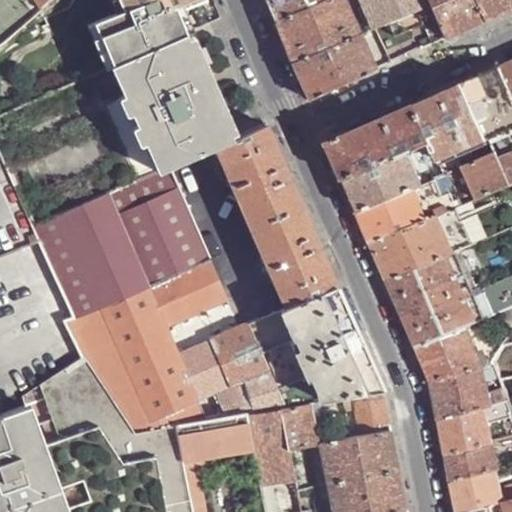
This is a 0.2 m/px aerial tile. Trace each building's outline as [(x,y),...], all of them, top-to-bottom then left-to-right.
[(30,0),(36,15),(51,0),(30,0)] [(121,62),(188,32),(178,8),(184,6),(198,0),(127,0),(131,7),(122,11),(104,19),(121,62)] [(127,0),(117,0),(122,11),(131,7),(127,0)] [(326,0),(267,0),(270,6),(276,22),(326,0)] [(361,34),(346,0),(326,0),(276,22),(284,42),(293,64),(361,34)] [(362,0),(375,28),(376,27),(377,28),(390,22),(418,10),(432,4),(430,0),(362,0)] [(446,39),(488,20),(478,0),(430,0),(432,4),(446,39)] [(511,0),(478,0),(488,20),(511,9),(511,0)] [(188,32),(194,29),(184,6),(178,8),(188,32)] [(418,10),(390,22),(398,40),(425,28),(418,10)] [(104,19),(95,23),(112,66),(121,62),(104,19)] [(234,136),(188,32),(121,62),(112,66),(123,90),(159,169),(170,164),(177,161),(215,144),(234,136)] [(377,69),(361,34),(293,64),(302,83),(309,99),(377,69)] [(511,63),(503,67),(511,86),(511,63)] [(511,130),(511,86),(503,67),(490,73),(465,84),(490,140),(511,130)] [(106,192),(139,178),(103,100),(92,76),(0,117),(0,143),(36,224),(106,192)] [(490,140),(465,84),(448,91),(418,104),(433,143),(440,161),(450,157),(490,140)] [(123,90),(103,100),(139,178),(159,169),(123,90)] [(433,143),(418,104),(388,118),(329,143),(336,159),(345,180),(400,157),(396,147),(410,141),(413,151),(433,143)] [(251,225),(302,203),(276,142),(273,135),(267,122),(234,136),(215,144),(251,225)] [(511,154),(511,130),(490,140),(496,154),(499,161),(511,154)] [(0,255),(42,239),(36,224),(0,143),(0,255)] [(423,184),(409,153),(400,157),(345,180),(353,199),(359,212),(412,189),(423,184)] [(499,161),(496,154),(464,167),(471,186),(477,199),(510,186),(499,161)] [(511,154),(499,161),(510,186),(511,184),(511,154)] [(456,170),(450,157),(440,161),(445,175),(448,174),(456,170)] [(148,285),(211,258),(170,164),(159,169),(139,178),(106,192),(148,285)] [(471,186),(464,167),(456,170),(448,174),(451,181),(456,192),(471,186)] [(451,181),(448,174),(445,175),(423,184),(412,189),(426,221),(437,217),(456,209),(450,195),(439,199),(435,188),(451,181)] [(426,221),(412,189),(359,212),(367,231),(373,243),(426,221)] [(102,306),(148,285),(106,192),(36,224),(42,239),(77,317),(102,306)] [(286,306),(337,283),(333,273),(321,246),(302,203),(251,225),(286,306)] [(469,203),(458,208),(473,245),(484,240),(469,203)] [(473,245),(458,208),(456,209),(437,217),(453,254),(461,250),(473,245)] [(453,254),(437,217),(426,221),(373,243),(382,265),(389,280),(449,255),(453,254)] [(469,303),(449,255),(389,280),(405,316),(418,346),(467,326),(476,322),(469,303)] [(148,285),(167,327),(229,298),(211,258),(148,285)] [(384,390),(337,283),(286,306),(298,334),(294,336),(300,350),(295,353),(307,379),(315,376),(325,400),(354,395),(384,390)] [(153,420),(199,400),(180,357),(167,327),(148,285),(102,306),(120,346),(153,420)] [(511,307),(511,285),(486,296),(488,302),(484,304),(482,298),(469,303),(476,322),(501,312),(511,307)] [(102,356),(120,346),(102,306),(77,317),(77,318),(81,328),(88,343),(94,341),(102,356)] [(298,334),(286,306),(247,322),(210,339),(211,340),(191,348),(192,351),(180,357),(199,400),(207,419),(248,412),(249,414),(283,407),(325,400),(315,376),(307,379),(295,353),(300,350),(294,336),(298,334)] [(511,309),(502,313),(511,324),(511,309)] [(77,318),(77,317),(71,319),(76,330),(81,328),(77,318)] [(427,366),(433,379),(483,367),(485,367),(483,361),(468,328),(467,326),(418,346),(427,366)] [(81,328),(76,330),(81,343),(86,355),(90,360),(91,361),(102,356),(94,341),(88,343),(81,328)] [(178,424),(207,419),(199,400),(153,420),(120,346),(102,356),(91,361),(140,430),(178,422),(178,424)] [(86,355),(44,382),(63,429),(47,434),(35,402),(0,414),(0,511),(196,511),(185,459),(178,424),(178,422),(140,430),(91,361),(90,360),(86,355)] [(492,365),(490,358),(483,361),(485,367),(492,365)] [(493,404),(483,367),(433,379),(438,402),(440,418),(486,406),(490,405),(493,404)] [(507,387),(499,389),(502,401),(508,400),(511,399),(507,387)] [(360,428),(391,424),(390,417),(384,390),(354,395),(359,423),(360,427),(360,428)] [(511,409),(511,408),(508,400),(502,401),(493,404),(499,421),(511,416),(511,414),(511,410),(511,409)] [(488,412),(486,406),(440,418),(443,431),(444,436),(447,452),(494,440),(496,440),(488,412)] [(287,479),(297,477),(296,474),(292,454),(291,447),(283,407),(249,414),(254,444),(262,484),(287,479)] [(210,454),(254,444),(249,414),(248,412),(207,419),(178,424),(185,459),(210,454)] [(397,451),(393,431),(322,442),(324,454),(330,483),(400,470),(397,451)] [(502,466),(494,440),(447,452),(449,462),(450,468),(452,479),(496,468),(502,466)] [(301,445),(291,447),(292,454),(302,452),(301,445)] [(296,474),(306,472),(302,452),(292,454),(296,474)] [(213,467),(210,454),(185,459),(196,511),(206,511),(198,470),(213,467)] [(330,483),(324,454),(313,456),(319,486),(330,483)] [(497,472),(496,468),(452,479),(456,499),(458,511),(461,511),(494,503),(503,501),(501,490),(497,472)] [(403,486),(400,470),(330,483),(335,511),(394,511),(408,509),(403,486)] [(293,511),(303,511),(299,489),(297,478),(297,477),(287,479),(293,511)] [(267,511),(293,511),(287,479),(262,484),(267,511)] [(511,498),(511,487),(501,490),(503,501),(507,500),(511,498)] [(495,511),(494,503),(461,511),(495,511)]
